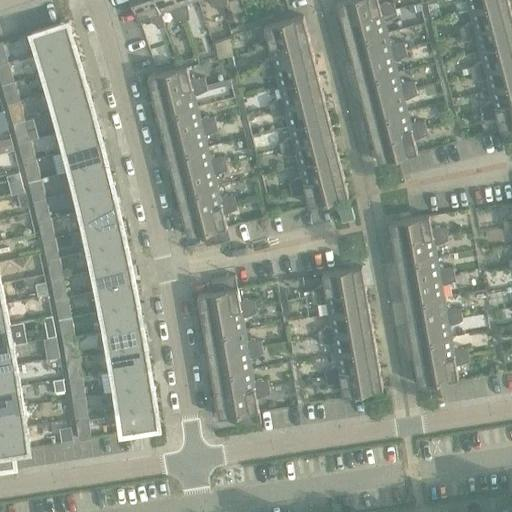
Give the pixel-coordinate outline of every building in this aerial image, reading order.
[(133,0),(140,19),(152,15),(153,19),(159,28),(166,26),(161,12),(160,12),(155,0),(133,0)] [(177,0),(155,0),(160,12),(161,12),(171,9),(173,12),(178,21),(184,19),(177,0)] [(177,0),(184,19),(190,17),(189,6),(188,3),(195,0),(177,0)] [(346,0),(338,2),(344,23),(397,9),(395,3),(384,3),(380,4),(379,0),(346,0)] [(509,0),(453,0),(454,1),(464,1),(466,0),(468,0),(471,11),(510,1),(509,0)] [(461,28),(462,34),(511,21),(511,8),(510,1),(471,11),(474,22),(470,23),(461,28)] [(420,3),(410,5),(412,12),(421,10),(420,3)] [(397,9),(344,23),(349,43),(388,33),(385,21),(388,20),(398,15),(397,9)] [(257,51),(271,48),(271,47),(310,37),(304,16),(265,26),(269,38),(265,39),(255,44),(257,51)] [(69,21),(33,33),(32,33),(32,34),(33,34),(39,53),(76,42),(76,41),(75,41),(69,23),(70,22),(70,21),(69,21)] [(511,21),(462,34),(464,41),(475,40),(478,39),(481,51),(511,42),(511,21)] [(388,33),(349,43),(354,62),(407,49),(405,42),(394,43),(391,44),(388,33)] [(260,64),(262,70),(315,57),(310,37),(271,47),(271,48),(273,58),(270,59),(260,64)] [(0,43),(0,64),(9,62),(3,42),(0,43)] [(76,42),(39,53),(45,72),(82,61),(81,61),(75,43),(76,42)] [(471,68),(472,74),(511,63),(511,42),(481,51),(484,62),(480,63),(471,68)] [(407,49),(354,62),(359,82),(398,72),(395,61),(399,60),(408,55),(407,49)] [(315,57),(262,70),(263,76),(274,76),(278,75),(280,86),(320,77),(315,57)] [(82,61),(45,72),(50,92),(88,81),(87,81),(81,62),(82,62),(82,61)] [(9,62),(0,64),(0,73),(3,85),(15,81),(9,62)] [(511,63),(472,74),(474,80),(485,80),(488,79),(491,90),(511,84),(511,63)] [(149,76),(154,97),(207,84),(206,78),(195,78),(191,79),(188,66),(149,76)] [(398,72),(359,82),(364,102),(417,88),(415,82),(405,82),(401,83),(398,72)] [(270,104),(272,110),(324,96),(320,77),(280,86),(283,98),(280,99),(270,104)] [(15,81),(3,85),(9,104),(21,101),(15,81)] [(88,81),(50,92),(56,112),(93,101),(92,101),(87,82),(88,82),(88,81)] [(207,84),(154,97),(159,117),(198,107),(195,96),(199,95),(209,90),(207,84)] [(481,107),(483,113),(511,105),(511,84),(491,90),(494,101),(491,102),(481,107)] [(417,88),(364,102),(369,122),(408,111),(405,100),(409,99),(419,94),(417,88)] [(324,96),(272,110),(273,116),(284,116),(288,115),(290,126),(329,116),(324,96)] [(21,101),(9,104),(15,123),(26,120),(21,101)] [(93,101),(56,112),(61,131),(99,121),(98,121),(93,102),(94,102),(93,101)] [(511,105),(483,113),(484,120),(495,119),(499,118),(505,143),(511,141),(511,105)] [(198,107),(159,117),(164,136),(217,123),(216,117),(205,118),(201,118),(198,107)] [(408,111),(369,122),(374,141),(427,128),(426,121),(415,122),(411,123),(408,111)] [(280,143),(281,149),(334,136),(329,116),(290,126),(293,137),(289,138),(280,143)] [(26,120),(15,123),(20,143),(31,139),(26,120)] [(99,121),(61,131),(67,151),(104,141),(103,141),(98,122),(99,122),(99,121)] [(217,123),(164,136),(169,156),(208,147),(205,135),(209,134),(219,130),(217,123)] [(427,128),(374,141),(380,162),(419,152),(415,140),(419,139),(429,134),(427,128)] [(334,136),(281,149),(283,156),(294,155),(297,154),(300,166),(339,156),(334,136)] [(31,139),(20,143),(25,162),(37,159),(31,139)] [(104,141),(67,151),(72,171),(109,161),(108,161),(104,142),(104,141)] [(208,147),(169,156),(174,176),(227,163),(225,157),(215,157),(211,158),(208,147)] [(290,183),(291,189),(344,176),(339,156),(300,166),(303,177),(299,178),(290,183)] [(37,159),(25,162),(30,182),(42,179),(37,159)] [(109,161),(72,171),(77,191),(114,182),(114,181),(113,181),(109,163),(110,162),(109,161)] [(227,163),(174,176),(179,196),(218,186),(215,175),(219,174),(228,169),(227,163)] [(344,176),(291,189),(293,195),(304,195),(307,194),(310,206),(349,196),(344,176)] [(42,179),(30,182),(35,201),(46,198),(42,179)] [(114,182),(77,191),(81,211),(119,202),(119,201),(118,202),(114,183),(115,183),(114,182)] [(218,186),(179,196),(184,216),(237,203),(235,196),(225,197),(221,198),(218,186)] [(26,193),(18,195),(21,207),(29,205),(26,193)] [(46,198),(35,201),(39,221),(51,218),(46,198)] [(119,202),(81,211),(86,231),(124,222),(123,222),(118,203),(119,203),(119,202)] [(237,203),(184,216),(189,236),(204,233),(208,245),(231,239),(225,214),(229,213),(238,209),(237,203)] [(343,223),(349,221),(356,219),(353,207),(340,210),(343,223)] [(391,223),(394,244),(448,234),(447,228),(436,227),(433,228),(430,215),(391,223)] [(51,218),(39,221),(44,240),(56,238),(51,218)] [(124,222),(86,231),(90,251),(128,242),(127,242),(123,223),(124,223),(124,222)] [(448,234),(394,244),(398,264),(438,257),(436,245),(439,244),(449,240),(448,234)] [(56,238),(44,240),(48,260),(60,257),(56,238)] [(128,242),(90,251),(95,271),(133,263),(132,262),(128,243),(128,242)] [(60,257),(48,260),(52,280),(64,277),(60,257)] [(438,257),(398,264),(402,284),(455,274),(454,268),(443,267),(440,268),(438,257)] [(133,263),(95,271),(99,291),(137,283),(137,282),(136,282),(132,264),(133,263)] [(312,290),(313,297),(366,287),(363,266),(323,273),(325,286),(322,286),(312,290)] [(455,274),(402,284),(405,304),(445,297),(443,285),(447,284),(457,280),(455,274)] [(199,295),(203,316),(256,306),(255,300),(244,300),(241,300),(236,275),(212,279),(215,292),(199,295)] [(64,277),(52,280),(56,299),(68,297),(64,277)] [(47,282),(36,284),(39,295),(49,293),(47,282)] [(137,283),(99,291),(103,311),(141,304),(141,303),(140,303),(136,284),(137,284),(137,283)] [(366,287),(313,297),(314,303),(325,304),(328,303),(330,314),(370,308),(366,287)] [(68,297),(56,299),(60,319),(72,317),(68,297)] [(445,297),(405,304),(409,324),(463,314),(461,308),(451,308),(447,308),(445,297)] [(7,303),(0,304),(0,325),(11,324),(7,303)] [(141,304),(103,311),(106,331),(145,324),(144,323),(144,324),(140,305),(141,304)] [(256,306),(203,316),(206,336),(246,329),(244,317),(247,317),(257,313),(256,306)] [(319,331),(320,337),(373,328),(370,308),(330,314),(332,326),(329,327),(319,331)] [(463,314),(409,324),(412,344),(452,337),(450,325),(454,325),(464,321),(463,314)] [(72,317),(60,319),(64,339),(76,337),(72,317)] [(11,324),(0,325),(0,347),(15,344),(11,324)] [(145,324),(106,331),(110,351),(148,345),(148,344),(147,344),(144,325),(145,325),(145,324)] [(55,327),(47,328),(49,338),(57,337),(56,329),(55,327)] [(373,328),(320,337),(321,343),(331,344),(335,343),(337,355),(377,348),(373,328)] [(246,329),(206,336),(210,356),(263,347),(262,340),(251,340),(248,341),(246,329)] [(76,337),(64,339),(67,359),(79,357),(76,337)] [(452,337),(412,344),(416,364),(470,354),(469,348),(458,348),(454,348),(452,337)] [(15,344),(0,347),(0,367),(18,365),(15,344)] [(148,345),(110,351),(113,371),(152,365),(151,364),(147,345),(148,345)] [(59,347),(47,350),(49,359),(61,357),(59,347)] [(263,347),(210,356),(213,376),(253,369),(251,358),(254,357),(264,353),(263,347)] [(325,371),(327,377),(380,368),(377,348),(337,355),(339,366),(335,367),(325,371)] [(470,354),(416,364),(420,385),(459,378),(457,365),(461,365),(471,361),(470,354)] [(79,357),(67,359),(71,378),(83,376),(79,357)] [(18,365),(0,367),(0,388),(22,385),(18,365)] [(152,365),(113,371),(117,391),(155,385),(154,385),(151,366),(152,366),(152,365)] [(380,368),(327,377),(328,383),(338,384),(342,383),(344,396),(384,389),(380,368)] [(253,369),(213,376),(216,396),(270,387),(269,381),(258,380),(255,381),(253,369)] [(83,376),(71,378),(74,398),(86,396),(83,376)] [(63,380),(54,381),(56,392),(65,391),(63,380)] [(22,385),(0,388),(0,409),(25,406),(22,385)] [(155,385),(117,391),(120,412),(158,406),(158,405),(157,405),(154,386),(155,386),(155,385)] [(270,387),(216,396),(220,417),(236,415),(238,428),(262,423),(258,398),(261,397),(271,393),(270,387)] [(86,396),(74,398),(77,418),(89,416),(86,396)] [(25,406),(0,409),(0,430),(28,426),(25,406)] [(158,406),(120,412),(122,431),(122,433),(123,432),(123,433),(160,428),(160,427),(161,427),(161,426),(160,426),(157,407),(158,407),(158,406)] [(89,416),(77,418),(80,440),(92,438),(89,416)] [(28,426),(0,430),(0,470),(17,469),(17,467),(16,467),(13,450),(31,448),(31,447),(32,447),(32,446),(31,446),(28,426)] [(72,428),(61,429),(63,442),(74,441),(72,429),(72,428)]
